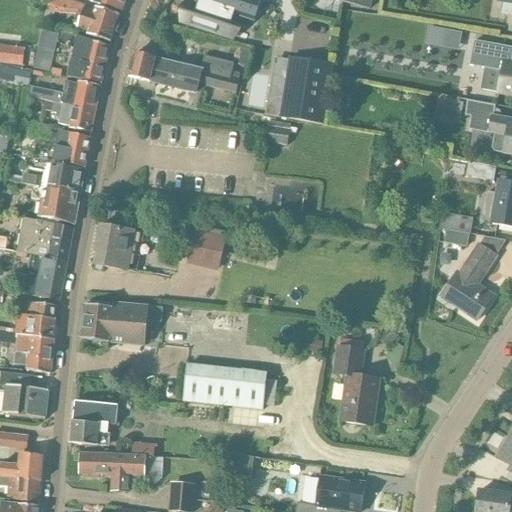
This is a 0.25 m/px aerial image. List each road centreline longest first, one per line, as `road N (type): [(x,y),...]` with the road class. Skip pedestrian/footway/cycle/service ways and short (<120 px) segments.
road 1 (residential): [(49,511),(89,195),(136,0)]
road 2 (residential): [(422,511),(428,467),(511,339)]
